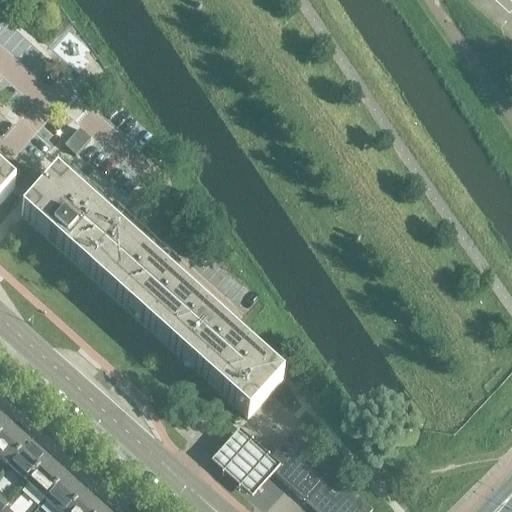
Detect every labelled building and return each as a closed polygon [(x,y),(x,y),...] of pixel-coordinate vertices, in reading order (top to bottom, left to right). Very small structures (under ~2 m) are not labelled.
[(80,131),(64,148),(75,157),(91,140),(80,131)] [(0,179),(0,205),(13,191),(0,179)] [(56,179),(22,218),(249,421),(283,383),(56,179)] [(0,417),(0,438),(10,427),(0,417)] [(10,427),(0,438),(0,461),(7,468),(29,444),(10,427)] [(312,446),(309,444),(297,432),(291,439),(270,461),(271,471),(315,511),(371,511),(306,452),(312,446)] [(211,466),(253,502),(256,499),(268,485),(279,472),(238,436),(226,449),(214,463),(211,466)] [(29,444),(7,468),(26,485),(48,461),(29,444)] [(48,461),(26,485),(45,502),(67,478),(48,461)] [(67,478),(45,502),(56,511),(69,511),(86,495),(67,478)] [(86,495),(69,511),(104,511),(86,495)]
